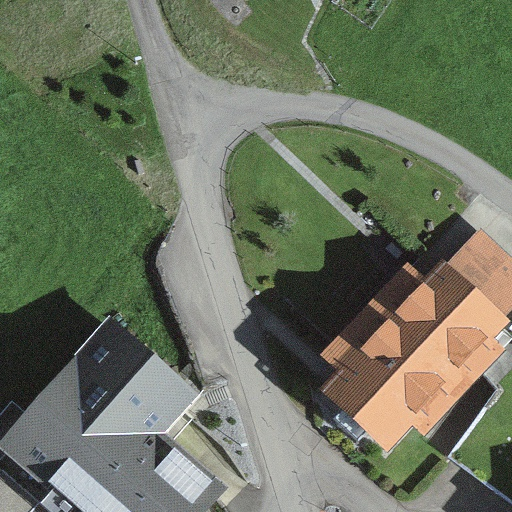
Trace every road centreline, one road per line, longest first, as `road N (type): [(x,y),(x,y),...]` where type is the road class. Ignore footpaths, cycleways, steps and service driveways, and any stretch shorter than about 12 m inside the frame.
road 1 (residential): [(302,511),(189,143)]
road 2 (track): [(143,0),(189,143)]
